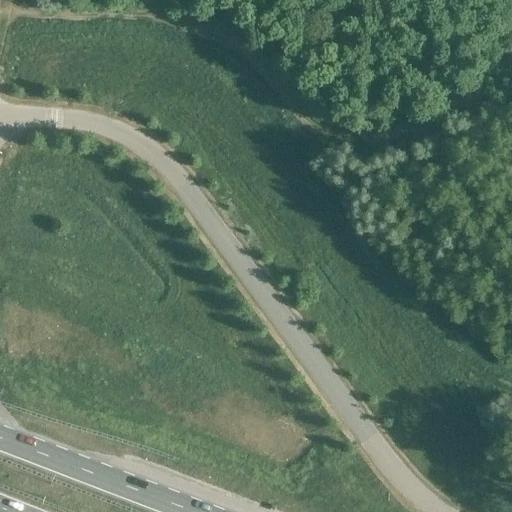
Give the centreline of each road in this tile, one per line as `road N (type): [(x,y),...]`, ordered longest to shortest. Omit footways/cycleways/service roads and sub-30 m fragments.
road 1 (unclassified): [(436,511),(400,485),(176,174),(100,124),(0,114)]
road 2 (unknown): [(511,68),(371,140),(317,129),(206,37),(157,13),(0,13)]
road 3 (trunk): [(191,511),(0,437)]
